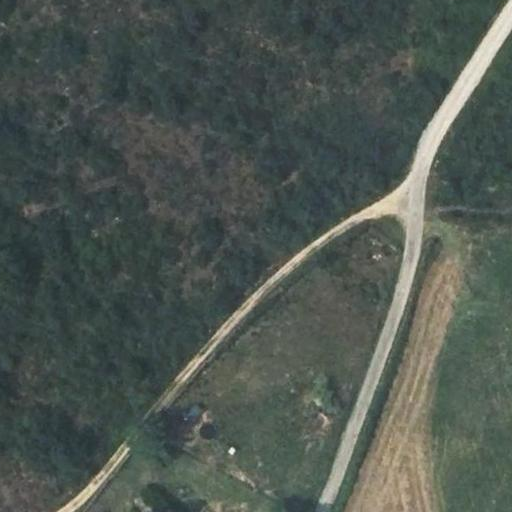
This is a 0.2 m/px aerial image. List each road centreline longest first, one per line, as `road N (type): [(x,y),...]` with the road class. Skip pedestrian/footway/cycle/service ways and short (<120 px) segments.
road 1 (track): [(511,20),(444,125),(418,195),(352,218),(254,291),(62,511)]
road 2 (unclassified): [(418,195),(411,272),(323,511)]
